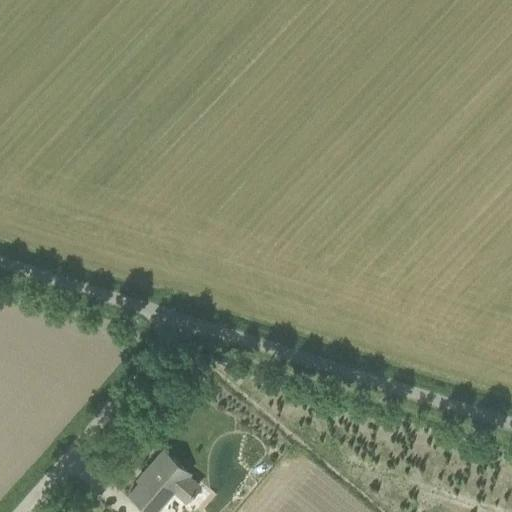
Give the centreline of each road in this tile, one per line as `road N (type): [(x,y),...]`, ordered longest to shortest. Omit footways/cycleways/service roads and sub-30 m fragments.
road 1 (unclassified): [(511,425),(181,319)]
road 2 (unclassified): [(18,511),(181,319)]
road 3 (unclassified): [(181,319),(0,261)]
